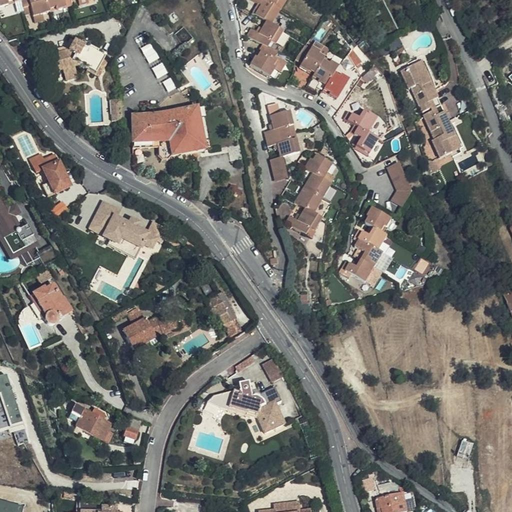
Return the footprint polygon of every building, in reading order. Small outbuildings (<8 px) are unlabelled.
[(0,0),(0,7),(6,6),(5,3),(11,1),(12,4),(19,2),(20,8),(27,7),(28,10),(30,18),(39,15),(46,13),(45,10),(52,8),(53,11),(68,6),(66,0),(0,0)] [(280,0),(255,0),(262,4),(264,5),(258,14),(270,22),(265,29),(262,34),(258,32),(253,29),(250,35),(265,44),(261,50),(264,52),(259,58),(257,57),(253,64),(272,76),(276,69),(273,67),(277,61),(275,59),(279,53),(270,47),(273,41),(278,44),(286,32),(273,23),(282,8),(277,5),(280,0)] [(264,5),(262,4),(256,13),(258,14),(264,5)] [(193,38),(185,27),(176,35),(185,45),(193,38)] [(174,86),(143,31),(132,37),(157,83),(159,82),(165,92),(174,86)] [(69,50),(74,41),(71,39),(67,46),(57,48),(59,53),(69,50)] [(98,69),(106,55),(82,42),(80,45),(74,41),(69,50),(59,53),(49,56),(53,73),(63,70),(66,81),(78,77),(76,67),(79,66),(89,71),(91,66),(98,69)] [(362,61),(354,48),(348,54),(356,66),(362,61)] [(302,67),(309,73),(311,70),(316,74),(315,77),(321,81),(319,83),(326,88),(325,90),(331,93),(329,96),(337,101),(349,83),(336,74),(338,70),(326,61),(327,58),(314,49),(302,67)] [(430,67),(432,72),(437,70),(430,54),(413,60),(418,72),(430,67)] [(107,55),(106,55),(98,69),(91,66),(89,71),(88,73),(100,79),(111,57),(107,55)] [(441,94),(432,72),(430,67),(418,72),(413,60),(402,65),(409,81),(411,80),(415,79),(418,86),(414,87),(422,107),(434,102),(432,97),(441,94)] [(446,107),(441,94),(432,97),(434,102),(436,106),(437,110),(446,107)] [(118,119),(117,98),(107,98),(108,121),(118,119)] [(438,154),(450,149),(445,137),(457,132),(454,127),(446,107),(437,110),(436,106),(423,110),(430,128),(435,126),(438,133),(433,135),(431,136),(438,154)] [(203,150),(196,108),(185,109),(151,115),(131,115),(132,149),(157,148),(157,158),(160,160),(167,160),(172,155),(190,153),(203,150)] [(271,116),(273,124),(274,130),(271,131),(265,132),(268,146),(274,145),(276,144),(277,150),(279,158),(281,158),(299,153),(296,140),(290,141),(287,127),(293,126),(289,112),(271,116)] [(375,122),(364,114),(359,121),(357,119),(349,114),(344,121),(354,128),(349,135),(356,140),(359,142),(354,149),(366,158),(375,143),(366,136),(375,122)] [(445,137),(450,149),(459,145),(467,142),(460,125),(454,127),(457,132),(445,137)] [(486,152),(492,150),(490,144),(484,146),(484,147),(483,147),(483,148),(483,149),(484,150),(484,151),(485,151),(485,152),(486,152)] [(50,166),(58,162),(55,155),(42,160),(40,155),(30,159),(32,166),(31,166),(34,173),(41,170),(45,180),(54,176),(50,166)] [(437,167),(432,157),(430,158),(422,156),(428,170),(437,167)] [(306,170),(311,174),(314,176),(304,191),(298,200),(295,205),(302,211),(298,217),(294,222),(292,220),(286,216),(282,222),(301,236),(305,230),(310,233),(318,222),(309,216),(329,187),(321,181),(331,167),(316,157),(306,170)] [(286,178),(281,158),(279,158),(270,160),(275,181),(286,178)] [(68,185),(58,162),(50,166),(54,176),(45,180),(47,183),(40,186),(45,197),(68,185)] [(466,173),(463,166),(456,169),(458,176),(466,173)] [(408,199),(397,169),(385,173),(394,198),(388,207),(398,214),(408,199)] [(314,176),(311,174),(302,188),(304,191),(314,176)] [(232,191),(224,187),(221,193),(229,197),(232,191)] [(304,191),(302,188),(295,198),(298,200),(304,191)] [(0,195),(0,236),(9,252),(22,245),(26,252),(35,247),(30,238),(33,236),(26,225),(20,229),(0,195)] [(129,223),(118,217),(121,210),(103,200),(88,230),(120,246),(123,239),(142,249),(144,245),(152,249),(157,239),(162,242),(168,229),(153,221),(148,231),(139,227),(141,223),(131,218),(129,223)] [(62,202),(50,210),(56,217),(68,209),(62,202)] [(360,226),(367,231),(371,233),(365,240),(363,239),(355,234),(351,239),(356,243),(351,250),(359,255),(362,256),(357,264),(352,272),(349,269),(341,265),(337,271),(359,286),(378,258),(374,255),(383,241),(378,238),(387,225),(369,213),(360,226)] [(371,233),(367,231),(363,239),(365,240),(371,233)] [(0,243),(10,261),(26,252),(22,245),(9,252),(0,236),(0,243)] [(58,261),(60,260),(51,245),(37,253),(45,268),(51,265),(58,261)] [(429,272),(432,262),(421,259),(418,269),(429,272)] [(58,261),(51,265),(56,275),(64,271),(58,261)] [(73,310),(65,297),(63,298),(54,284),(45,290),(43,288),(30,297),(48,325),(51,326),(54,326),(56,325),(58,323),(59,320),(73,310)] [(298,299),(301,308),(306,307),(305,294),(297,294),(298,299)] [(125,315),(137,308),(140,306),(138,304),(123,312),(125,315)] [(144,319),(137,308),(125,315),(132,326),(144,319)] [(145,322),(144,319),(132,326),(121,333),(131,351),(147,342),(163,334),(179,328),(175,317),(173,313),(156,320),(155,318),(145,322)] [(175,317),(179,328),(180,329),(187,327),(183,316),(181,314),(175,317)] [(234,333),(229,323),(222,327),(227,338),(234,333)] [(274,359),(263,365),(273,383),(284,377),(274,359)] [(19,413),(6,374),(0,376),(0,429),(14,426),(11,415),(19,413)] [(272,425),(282,421),(274,405),(280,403),(273,389),(259,395),(262,403),(261,401),(260,400),(259,399),(258,399),(258,398),(257,398),(256,397),(255,397),(254,397),(253,397),(252,397),(251,397),(249,392),(247,382),(236,385),(238,391),(215,397),(218,406),(245,414),(244,415),(256,419),(260,427),(271,422),(272,425)] [(254,391),(249,392),(251,397),(252,397),(253,397),(254,397),(255,397),(256,397),(257,398),(258,398),(258,399),(259,399),(260,400),(261,401),(262,403),(259,395),(254,391)] [(245,414),(218,406),(215,397),(211,398),(205,405),(217,410),(244,418),(244,415),(245,414)] [(101,444),(111,425),(74,406),(69,414),(78,419),(73,429),(101,444)] [(271,422),(260,427),(264,436),(284,426),(282,421),(272,425),(271,422)] [(135,440),(138,431),(126,428),(123,437),(135,440)] [(459,453),(471,456),(475,443),(463,440),(459,453)] [(407,492),(407,511),(416,511),(415,492),(407,492)] [(373,498),(375,508),(379,508),(380,511),(403,511),(404,511),(401,494),(373,498)]
